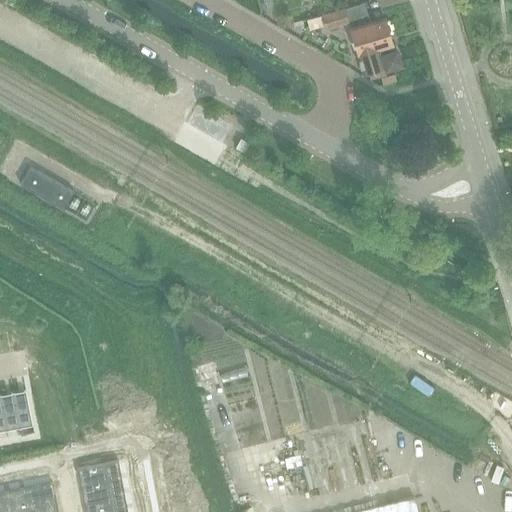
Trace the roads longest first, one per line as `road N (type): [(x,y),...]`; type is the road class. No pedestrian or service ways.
road 1 (track): [(492,417),(39,160)]
road 2 (residential): [(325,146),(66,0)]
road 3 (residential): [(325,146),(326,88),(307,61),(201,0)]
road 4 (tertiary): [(479,181),(426,0)]
road 5 (residential): [(479,181),(435,194),(414,191),(325,146)]
